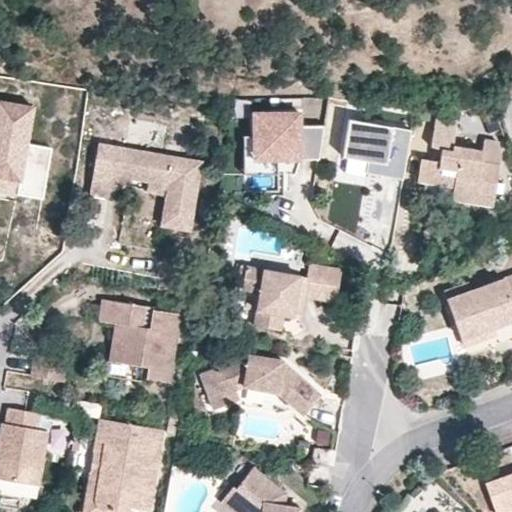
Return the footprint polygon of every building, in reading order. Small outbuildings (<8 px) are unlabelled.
[(43,199),(53,148),(28,144),(34,107),(0,101),(0,176),(21,180),(18,194),(43,199)] [(319,160),(325,126),(301,126),(300,113),(254,114),(254,136),(254,160),(278,160),(319,160)] [(403,180),(412,131),(350,120),(343,157),(368,162),(385,165),(383,177),(403,180)] [(485,142),(484,150),(453,145),(455,136),(440,134),(436,153),(441,154),(440,161),(435,161),(421,158),(418,180),(454,186),(452,199),(492,206),(503,145),(485,142)] [(254,160),(254,136),(244,136),(244,175),(278,175),(278,160),(254,160)] [(200,160),(98,142),(89,192),(109,196),(111,184),(113,173),(132,176),(148,179),(167,183),(165,193),(159,225),(187,229),(200,160)] [(383,177),(385,165),(368,162),(366,174),(383,177)] [(132,176),(113,173),(111,184),(130,187),(132,176)] [(0,191),(18,194),(21,180),(0,176),(0,191)] [(167,183),(148,179),(146,190),(165,193),(167,183)] [(282,313),(292,314),(295,294),(304,295),(335,301),(341,269),(339,268),(310,262),(307,275),(245,264),(241,287),(259,290),(253,324),(280,328),(282,313)] [(511,275),(448,299),(462,339),(511,320),(511,275)] [(300,316),(304,295),(295,294),(292,314),(300,316)] [(145,379),(168,383),(180,315),(134,306),(134,305),(83,296),(80,318),(95,320),(103,322),(96,359),(147,367),(145,379)] [(96,359),(103,322),(95,320),(89,357),(96,359)] [(57,354),(25,348),(21,370),(53,376),(57,354)] [(283,361),(249,354),(247,364),(235,361),(201,374),(210,398),(214,409),(239,400),(235,390),(244,386),(277,392),(304,415),(321,395),(302,378),(298,383),(289,375),(281,374),(283,362),(283,361)] [(302,378),(283,362),(281,374),(289,375),(298,383),(302,378)] [(48,432),(37,430),(39,414),(8,409),(5,424),(2,424),(0,432),(0,480),(38,487),(48,432)] [(93,420),(89,442),(99,443),(97,454),(104,461),(103,470),(93,474),(89,498),(91,504),(94,508),(98,510),(108,511),(123,511),(124,509),(142,511),(144,511),(159,431),(93,420)] [(103,470),(104,461),(97,454),(93,474),(103,470)] [(299,511),(300,507),(284,504),(286,492),(247,465),(232,489),(229,487),(217,503),(230,511),(238,511),(239,511),(240,511),(299,511)] [(511,474),(486,484),(495,509),(511,502),(511,474)] [(38,487),(0,480),(0,493),(36,499),(38,487)] [(511,502),(495,509),(495,511),(506,511),(511,510),(511,502)]
